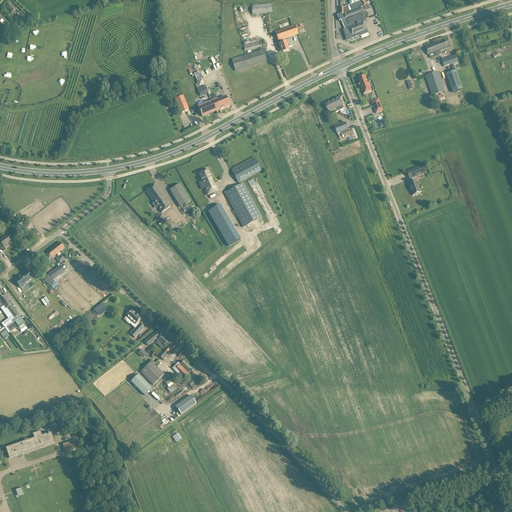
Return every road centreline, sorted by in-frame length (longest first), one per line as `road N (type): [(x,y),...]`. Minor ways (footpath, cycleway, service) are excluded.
road 1 (unclassified): [(498,473),(339,67)]
road 2 (unclassified): [(347,511),(242,399),(60,230)]
road 3 (secondary): [(108,170),(167,155),(339,67)]
road 4 (secondary): [(339,67),(511,4)]
road 5 (unclassified): [(383,511),(498,473)]
